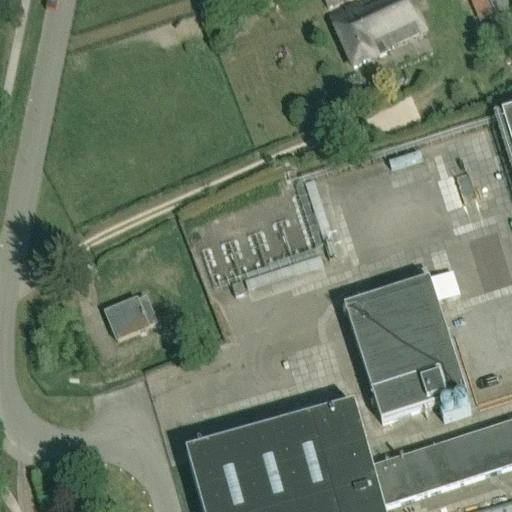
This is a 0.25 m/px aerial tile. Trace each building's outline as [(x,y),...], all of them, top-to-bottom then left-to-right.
[(322,0),(328,12),(354,0),(322,0)] [(373,0),(331,19),(354,71),(387,57),(385,52),(426,34),(412,0),(373,0)] [(511,116),(502,120),(511,150),(511,116)] [(495,133),(466,142),(469,150),(498,142),(495,133)] [(409,178),(442,172),(438,153),(405,159),(409,178)] [(282,169),(284,176),(291,174),(288,167),(282,169)] [(265,295),(344,275),(340,257),(363,252),(351,204),(331,209),(341,247),(276,263),(278,274),(261,278),(265,295)] [(231,288),(235,300),(246,296),(242,285),(231,288)] [(382,428),(467,401),(430,286),(345,313),(382,428)] [(106,317),(111,329),(117,345),(148,332),(147,331),(156,327),(146,303),(138,306),(137,304),(106,317)] [(470,312),(490,392),(511,386),(511,337),(504,304),(470,312)] [(443,426),(471,417),(467,402),(438,411),(443,426)] [(511,427),(373,472),(356,411),(187,459),(201,511),(386,511),(511,471),(511,427)]
